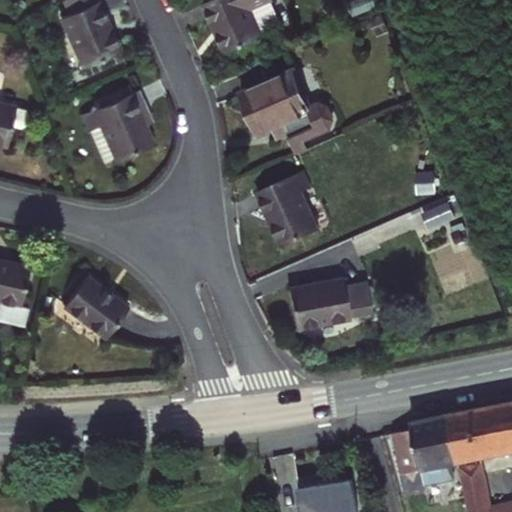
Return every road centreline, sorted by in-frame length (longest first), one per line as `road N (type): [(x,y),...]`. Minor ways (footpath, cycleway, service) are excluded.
road 1 (tertiary): [(251,416),(511,368)]
road 2 (tertiary): [(0,433),(251,416)]
road 3 (residential): [(175,230),(197,163),(196,123),(150,0)]
road 4 (residential): [(251,416),(175,230)]
road 5 (residential): [(0,204),(121,231),(175,230)]
